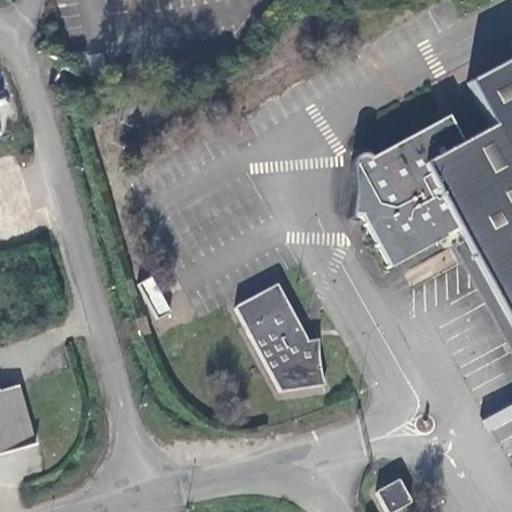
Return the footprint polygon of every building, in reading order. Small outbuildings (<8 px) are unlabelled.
[(354,165),(348,172),(358,252),(379,287),(404,274),(453,248),(463,264),(471,260),(511,334),(511,60),(467,86),(491,127),(460,144),(444,115),(354,165)] [(340,221),(358,252),(348,172),(345,177),(340,221)] [(413,292),(463,264),(453,248),(404,274),(413,292)] [(274,284),(232,307),(277,391),(318,386),(314,355),(312,337),(302,337),(274,284)] [(19,382),(0,387),(0,453),(37,443),(19,382)] [(397,511),(410,505),(397,484),(375,496),(383,511),(397,511)]
